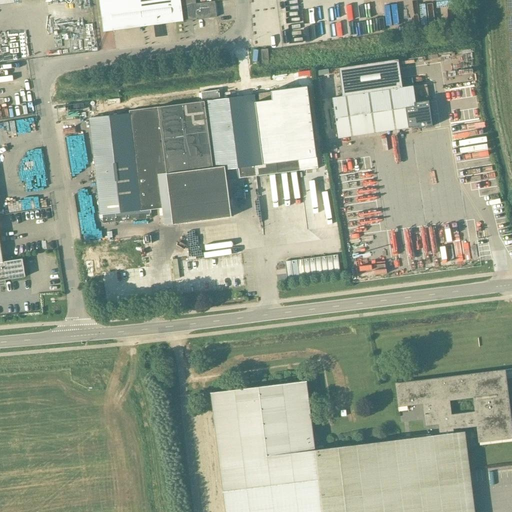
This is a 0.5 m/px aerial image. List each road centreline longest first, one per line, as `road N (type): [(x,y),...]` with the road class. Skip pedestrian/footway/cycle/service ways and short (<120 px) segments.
road 1 (unclassified): [(79,335),(39,78),(45,67),(227,39),(243,16),(242,0)]
road 2 (tertiary): [(511,284),(79,335)]
